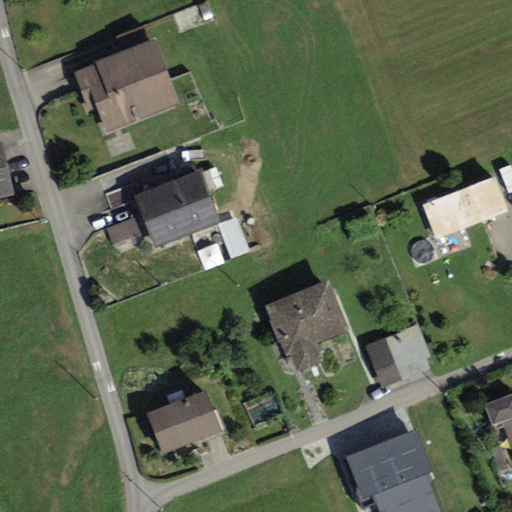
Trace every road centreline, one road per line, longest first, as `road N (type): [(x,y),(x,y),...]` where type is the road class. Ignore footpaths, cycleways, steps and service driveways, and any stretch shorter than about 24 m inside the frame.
road 1 (residential): [(142,503),(0,28)]
road 2 (residential): [(142,503),(511,356)]
